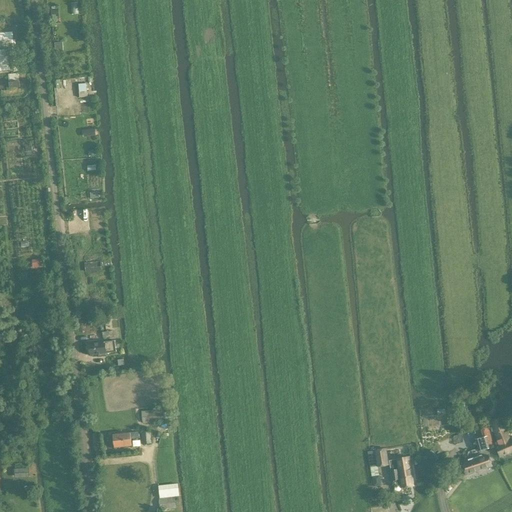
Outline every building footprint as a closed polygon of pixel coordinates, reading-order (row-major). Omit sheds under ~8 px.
[(79,84),(80,92),(79,93),(79,98),(88,97),(87,92),(86,84),(79,84)] [(42,259),(32,260),(33,268),(42,267),(42,259)] [(85,262),(86,273),(102,271),(101,260),(85,262)] [(104,309),(86,311),(88,321),(87,321),(89,338),(104,336),(104,327),(106,327),(104,309)] [(91,356),(98,354),(98,356),(105,355),(105,353),(117,352),(115,341),(89,344),(91,356)] [(120,354),(100,356),(101,364),(121,362),(120,354)] [(142,422),(166,419),(165,410),(141,412),(142,422)] [(499,457),(511,451),(511,439),(509,441),(507,436),(508,436),(500,418),(489,422),(498,445),(495,447),(499,457)] [(143,444),(151,443),(149,431),(142,432),(143,444)] [(113,435),(114,448),(131,446),(130,433),(113,435)] [(478,451),(489,448),(486,436),(475,440),(478,451)] [(389,466),(386,450),(386,449),(374,450),(374,451),(377,468),(389,466)] [(466,475),(492,466),(488,455),(462,464),(466,475)] [(401,488),(412,486),(413,486),(409,458),(390,461),(391,470),(392,480),(400,479),(401,488)] [(378,478),(371,479),(372,488),(379,486),(378,478)] [(178,483),(158,486),(159,498),(158,498),(160,510),(176,508),(175,497),(179,496),(178,483)]
